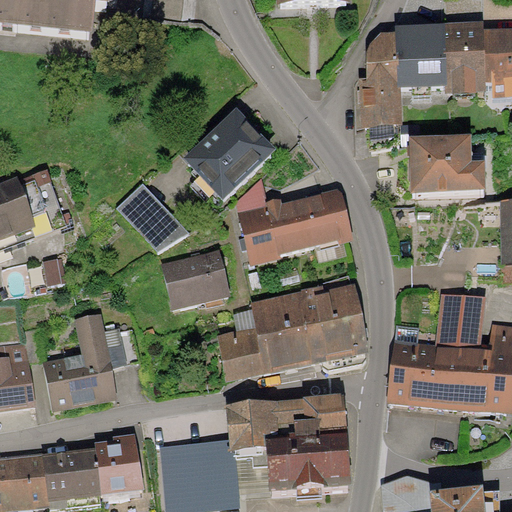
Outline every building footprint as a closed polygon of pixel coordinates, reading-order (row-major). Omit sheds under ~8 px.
[(0,0),(0,30),(91,40),(94,11),(108,12),(109,0),(0,0)] [(347,0),(281,0),(282,9),(347,7),(347,0)] [(441,32),(441,34),(445,80),(481,80),(480,30),(441,32)] [(511,30),(480,30),(481,80),(498,80),(511,79),(511,30)] [(397,83),(396,37),(395,32),(378,32),(369,42),(365,51),(365,79),(360,79),(362,123),(362,141),(397,138),(397,83)] [(441,34),(396,37),(397,83),(445,80),(441,34)] [(511,79),(498,80),(498,101),(511,100),(511,79)] [(280,166),(235,125),(180,184),(225,225),(235,214),(259,189),(280,166)] [(474,151),(410,150),(410,207),(489,207),(490,179),(474,178),(474,151)] [(47,182),(0,198),(0,258),(36,246),(39,254),(56,248),(53,242),(67,237),(47,182)] [(269,219),(259,189),(235,214),(241,226),(269,219)] [(188,242),(142,193),(114,220),(160,269),(188,242)] [(269,219),(241,226),(253,278),(356,257),(337,201),(269,219)] [(511,215),(502,216),(503,280),(511,279),(511,215)] [(223,262),(161,275),(171,327),(233,314),(223,262)] [(511,342),(494,340),(492,355),(476,354),(481,305),(447,301),(438,350),(395,347),(389,408),(441,413),(444,384),(469,386),(466,415),(511,418),(511,342)] [(283,309),(303,386),(366,374),(353,308),(326,313),(324,302),(283,309)] [(240,345),(218,349),(227,399),(303,386),(283,309),(253,315),(254,323),(236,326),(240,345)] [(81,368),(44,375),(53,425),(120,412),(114,383),(127,381),(126,375),(137,372),(130,337),(100,342),(97,325),(74,329),(81,368)] [(0,428),(28,424),(26,408),(34,406),(30,372),(44,370),(39,335),(20,338),(22,351),(0,354),(0,428)] [(469,386),(444,384),(441,413),(466,415),(469,386)] [(236,452),(239,477),(271,477),(274,502),(346,496),(350,473),(348,442),(345,408),(233,420),(236,452)] [(160,449),(166,511),(217,511),(237,510),(231,443),(160,449)] [(96,462),(104,511),(116,511),(147,507),(138,455),(96,462)] [(44,471),(49,511),(104,511),(96,462),(44,471)] [(42,464),(0,470),(0,511),(49,511),(44,471),(42,464)] [(389,511),(440,511),(440,504),(439,494),(389,497),(389,511)] [(440,511),(494,511),(493,501),(482,503),(481,500),(440,504),(440,511)]
